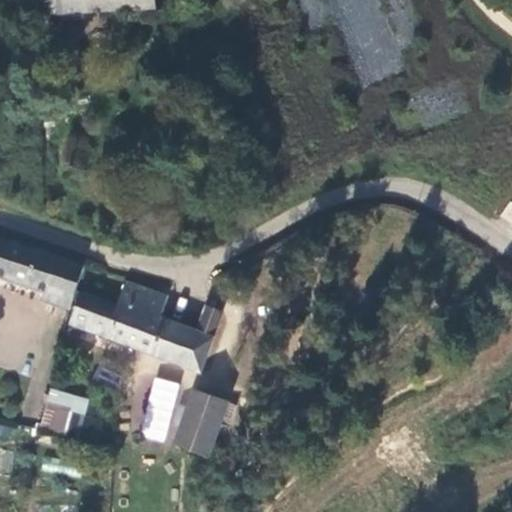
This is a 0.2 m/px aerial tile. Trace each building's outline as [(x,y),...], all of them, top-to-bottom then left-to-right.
[(33,0),(33,14),(59,13),(58,0),(33,0)] [(82,0),(58,0),(59,13),(83,13),(82,0)] [(156,10),(156,0),(82,0),(83,13),(156,10)] [(45,300),(71,309),(85,267),(0,239),(0,275),(48,291),(45,300)] [(73,324),(204,372),(226,313),(216,310),(209,307),(199,333),(162,319),(170,298),(128,283),(118,307),(84,295),(73,324)] [(389,286),(380,294),(379,306),(389,316),(404,318),(411,309),(411,296),(405,288),(389,286)] [(0,367),(25,368),(27,332),(0,330),(0,367)] [(103,367),(97,383),(116,390),(122,375),(103,367)] [(154,377),(138,437),(164,443),(180,383),(154,377)] [(89,400),(51,389),(40,431),(79,440),(89,400)] [(180,440),(214,452),(231,402),(197,391),(180,440)]
